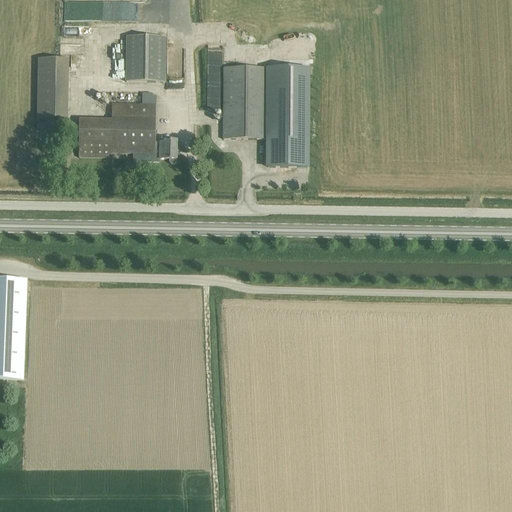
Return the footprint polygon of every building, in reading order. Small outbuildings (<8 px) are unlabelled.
[(149,4),(66,3),(65,21),(148,22),(149,4)] [(299,26),(281,27),(281,37),(295,36),(294,33),(300,33),(299,26)] [(167,83),(167,38),(127,38),(126,83),(167,83)] [(69,60),(62,60),(38,59),(37,119),(68,119),(69,60)] [(266,161),(266,168),(308,168),(309,68),(270,68),(266,68),(266,70),(266,140),(266,161)] [(223,130),(223,140),(266,140),(266,70),(224,70),(223,130)] [(160,160),(169,160),(169,163),(171,165),(174,165),(176,163),(176,160),(177,160),(177,142),(163,142),(163,144),(154,144),(154,107),(156,107),(156,96),(152,96),(152,94),(147,94),(147,95),(145,95),(146,107),(113,106),(113,121),(80,121),(79,158),(112,159),(112,154),(160,155),(160,160)] [(0,279),(0,379),(25,381),(25,341),(27,281),(0,279)]
